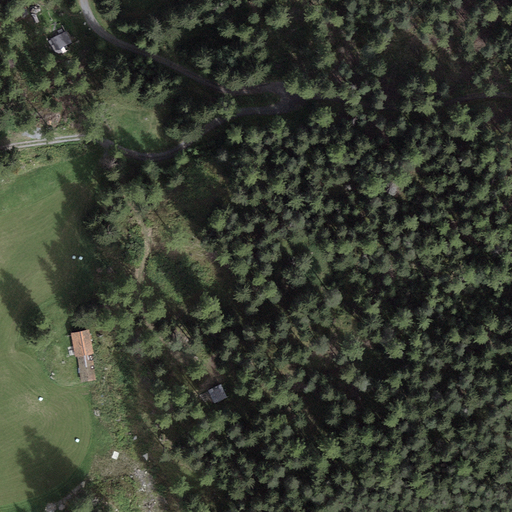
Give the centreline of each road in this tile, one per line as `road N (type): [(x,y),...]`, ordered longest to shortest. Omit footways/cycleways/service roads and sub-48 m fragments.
road 1 (track): [(83,0),(96,28),(113,39),(227,90),(282,87),(287,102),(210,124),(161,157),(92,137),(0,152)]
road 2 (track): [(289,96),(414,108),(483,92),(511,96)]
road 3 (track): [(107,144),(8,308),(0,338)]
